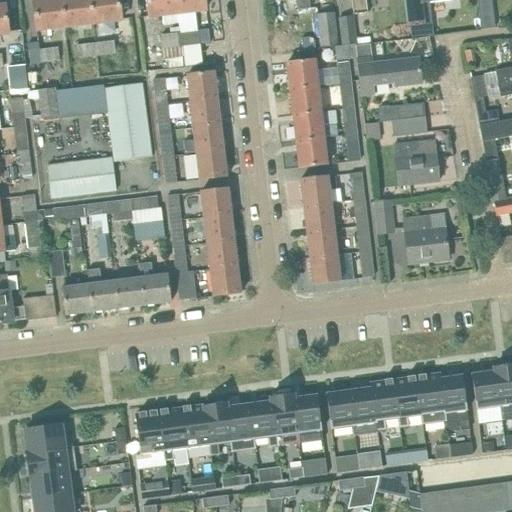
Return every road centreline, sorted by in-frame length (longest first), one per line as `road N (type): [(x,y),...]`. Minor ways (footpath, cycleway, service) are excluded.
road 1 (residential): [(274,315),(236,0)]
road 2 (residential): [(499,287),(454,40),(511,32)]
road 3 (residential): [(0,350),(274,315)]
road 4 (residential): [(274,315),(499,287)]
